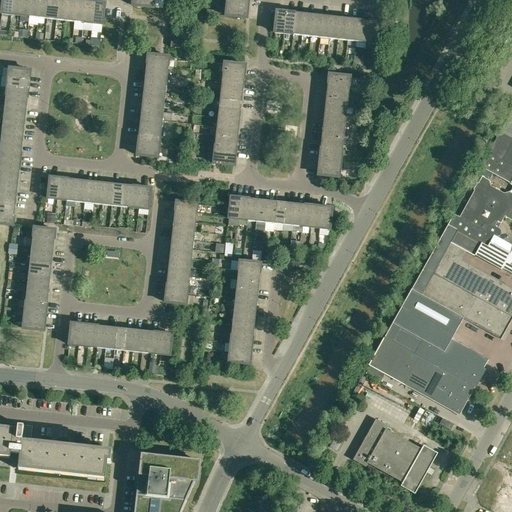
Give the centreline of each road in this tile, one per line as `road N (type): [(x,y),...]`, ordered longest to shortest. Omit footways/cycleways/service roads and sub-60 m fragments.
road 1 (residential): [(366,210),(484,0)]
road 2 (residential): [(280,367),(366,210)]
road 3 (residential): [(298,185),(310,75),(259,70)]
road 4 (residential): [(64,306),(72,239),(153,248)]
road 5 (unclassified): [(365,511),(240,442)]
road 6 (unclassified): [(447,511),(511,396)]
road 7 (residential): [(128,429),(0,415)]
